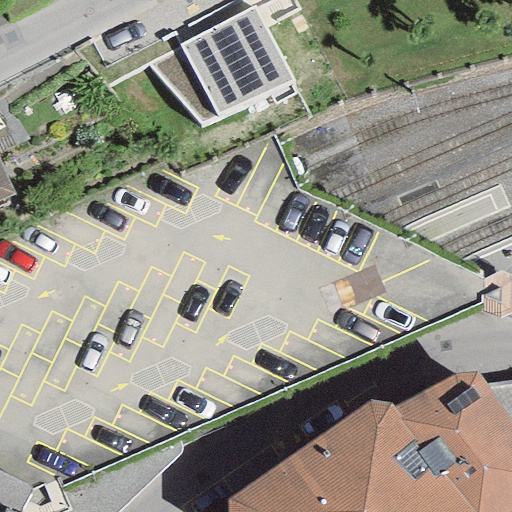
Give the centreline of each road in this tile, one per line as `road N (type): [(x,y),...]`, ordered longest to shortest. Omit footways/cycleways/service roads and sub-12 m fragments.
road 1 (residential): [(511,347),(290,432),(174,511)]
road 2 (tertiary): [(0,64),(122,0)]
